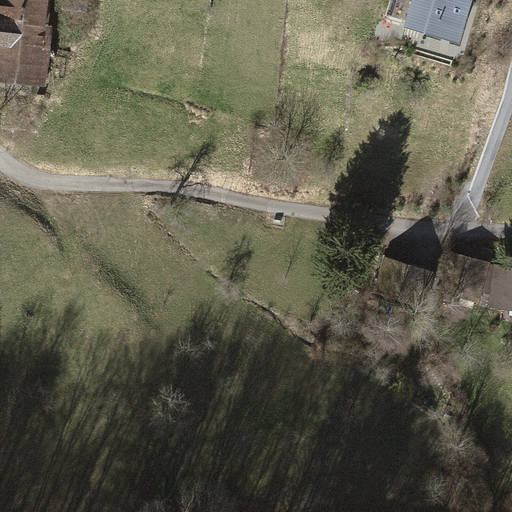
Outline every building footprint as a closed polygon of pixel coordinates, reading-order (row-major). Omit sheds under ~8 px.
[(48,28),(51,0),(0,0),(0,4),(0,83),(44,89),(52,28),(48,28)] [(474,3),(463,0),(414,0),(405,33),(460,49),(474,3)] [(492,261),(452,251),(444,280),(461,286),(458,295),(480,300),(482,292),(491,294),(494,264),(491,263),(492,261)] [(434,271),(379,256),(369,291),(424,307),(434,271)] [(511,264),(495,263),(494,264),(491,294),(490,307),(511,308),(511,264)]
